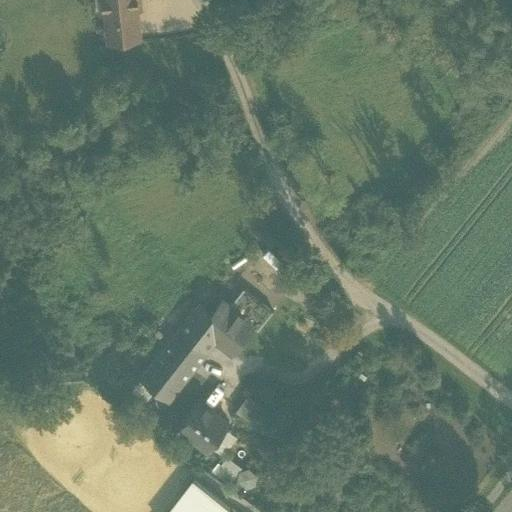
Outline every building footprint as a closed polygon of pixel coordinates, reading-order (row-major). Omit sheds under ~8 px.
[(101,0),(102,12),(105,12),(136,9),(138,8),(137,0),(101,0)] [(136,9),(105,12),(108,42),(139,38),(136,9)] [(215,339),(214,340),(231,353),(253,326),(254,325),(247,319),(261,302),(243,288),(229,305),(222,300),(211,314),(198,304),(179,329),(187,336),(197,325),(215,339)] [(254,325),(253,326),(258,330),(272,311),(261,302),(247,319),(254,325)] [(197,325),(187,336),(206,351),(214,340),(215,339),(197,325)] [(179,329),(142,377),(155,387),(168,398),(206,351),(187,336),(179,329)] [(146,399),(155,387),(142,377),(132,388),(146,399)] [(275,416),(248,396),(236,411),(263,432),(275,416)] [(228,423),(200,401),(179,428),(207,450),(211,445),(224,428),(228,423)] [(236,437),(224,428),(211,445),(222,454),(236,437)]
